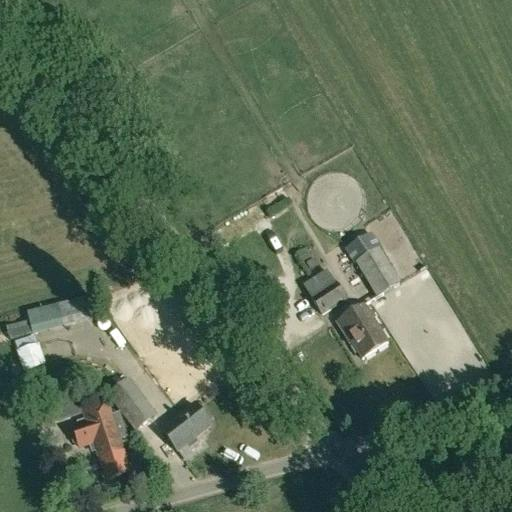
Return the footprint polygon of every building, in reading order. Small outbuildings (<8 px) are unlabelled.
[(400,285),(378,251),(355,265),(376,300),(400,285)] [(327,271),(303,288),(323,317),(347,301),(327,271)] [(64,328),(94,320),(89,299),(58,307),(26,315),(28,323),(5,329),(9,342),(64,328)] [(364,308),(338,324),(360,360),(387,344),(364,308)] [(16,353),(23,375),(46,367),(39,346),(16,353)] [(128,383),(108,399),(136,433),(156,417),(128,383)] [(75,398),(36,410),(43,434),(55,430),(54,426),(81,417),(75,398)] [(73,428),(79,450),(95,445),(100,461),(121,454),(109,417),(107,418),(103,404),(90,408),(94,422),(73,428)] [(209,428),(194,408),(162,432),(177,452),(186,446),(188,449),(196,443),(193,440),(209,428)]
